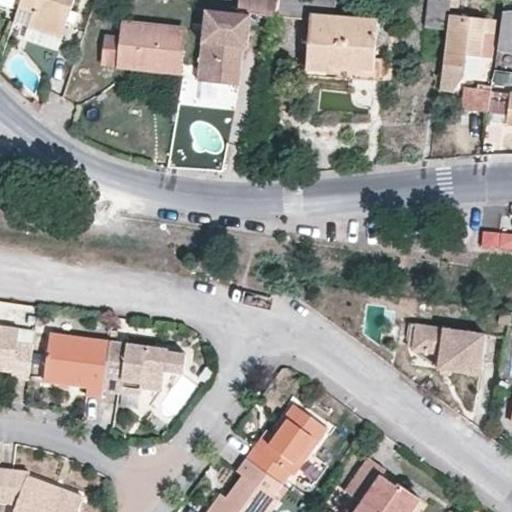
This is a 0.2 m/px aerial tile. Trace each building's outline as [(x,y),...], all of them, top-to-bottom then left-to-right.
[(74,0),(22,0),(21,5),(35,10),(30,25),(62,36),(74,0)] [(236,62),(237,49),(244,49),(248,45),(250,11),(276,14),(278,0),(239,0),(239,10),(206,6),(204,25),(198,81),(241,84),(243,62),(236,62)] [(278,0),(276,14),(311,16),(308,67),(331,69),(332,66),(375,68),(378,17),(352,16),(336,14),(336,0),(278,0)] [(451,0),(429,0),(428,26),(448,28),(451,12),(451,0)] [(511,50),(511,9),(503,10),(498,49),(511,50)] [(451,12),(448,28),(444,62),(466,64),(467,54),(482,56),(485,32),(487,16),(451,12)] [(497,18),(487,16),(485,32),(496,33),(497,18)] [(120,63),(150,66),(151,59),(178,62),(182,26),(124,20),(123,34),(120,63)] [(102,61),(120,63),(123,34),(105,32),(102,61)] [(493,57),(496,33),(485,32),(482,56),(493,57)] [(151,59),(150,66),(178,69),(178,62),(151,59)] [(456,91),(465,73),(466,64),(444,62),(441,89),(456,91)] [(489,110),(492,91),(468,87),(465,106),(489,110)] [(485,324),(416,314),(412,341),(440,345),(438,358),(479,365),(485,324)] [(0,369),(11,371),(10,379),(28,382),(32,347),(17,344),(18,330),(0,327),(0,369)] [(32,347),(35,333),(18,330),(17,344),(32,347)] [(87,387),(103,389),(110,343),(65,337),(59,383),(87,387)] [(120,391),(121,381),(141,383),(141,388),(163,391),(165,372),(167,352),(167,351),(110,343),(103,389),(103,392),(120,394),(120,391)] [(183,374),(186,355),(167,352),(165,372),(183,374)] [(121,381),(120,391),(140,393),(141,388),(141,383),(121,381)] [(102,399),(103,392),(103,389),(87,387),(86,397),(102,399)] [(327,427),(296,405),(264,450),(257,446),(248,459),(281,482),(290,470),(295,473),(327,427)] [(347,489),(363,499),(355,511),(405,511),(407,510),(411,511),(422,496),(400,482),(398,484),(381,472),(385,466),(369,456),(347,489)] [(239,472),(245,478),(224,507),(217,504),(210,511),(271,511),(279,502),(272,497),(281,482),(248,459),(239,472)] [(0,500),(18,501),(13,511),(77,511),(79,509),(54,498),(56,491),(27,480),(28,474),(0,471),(0,500)] [(56,491),(54,498),(79,509),(82,502),(56,491)]
